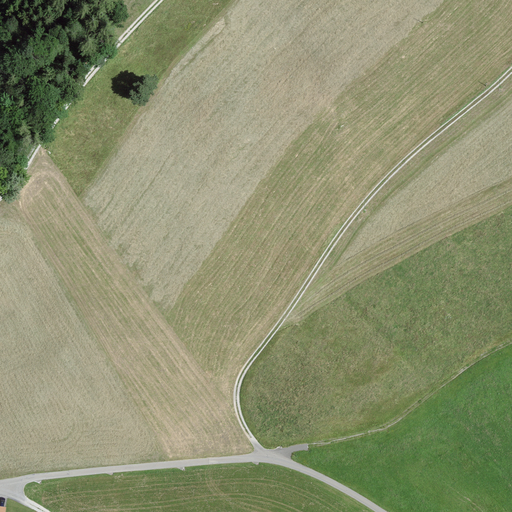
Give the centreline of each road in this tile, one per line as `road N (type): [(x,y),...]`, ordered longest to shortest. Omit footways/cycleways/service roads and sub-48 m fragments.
road 1 (track): [(511,72),(373,193),(242,372),(238,414),(262,457)]
road 2 (unclassified): [(308,447),(277,458),(0,485)]
road 3 (track): [(511,341),(386,428),(308,447)]
